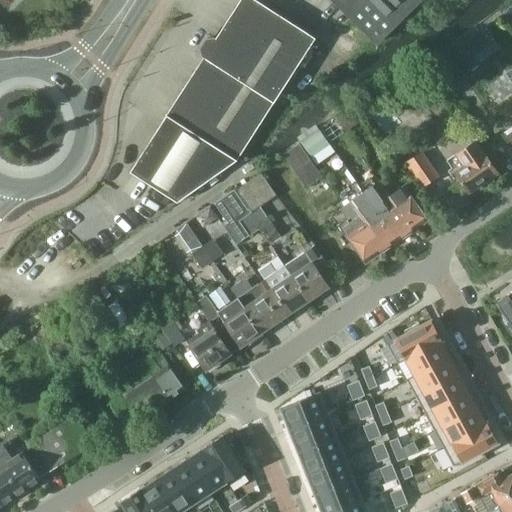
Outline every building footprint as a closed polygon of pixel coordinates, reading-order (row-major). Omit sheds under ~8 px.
[(236,161),(315,38),(256,0),(242,0),(217,40),(213,37),(206,39),(200,49),(201,56),(205,59),(131,172),(177,202),(236,161)] [(418,0),(333,0),(377,43),(418,0)] [(469,71),(466,67),(498,44),(487,29),(435,66),(449,85),(469,71)] [(349,108),(336,118),(346,133),(360,123),(349,108)] [(316,125),(297,138),(311,158),(330,145),(316,125)] [(484,154),(482,155),(474,142),(457,153),(466,166),(455,174),(468,192),(496,172),(484,154)] [(299,144),(284,154),(307,187),(322,177),(299,144)] [(438,176),(422,153),(406,164),(421,187),(438,176)] [(248,210),(250,214),(249,215),(259,229),(270,221),(260,207),(276,196),(261,174),(236,191),(248,210)] [(379,214),(363,192),(357,182),(344,191),(351,202),(361,216),(373,233),(369,236),(380,253),(397,241),(379,214)] [(409,193),(404,186),(391,195),(382,182),(374,188),(383,201),(387,198),(398,216),(403,213),(414,229),(428,220),(409,193)] [(414,229),(403,213),(398,216),(387,198),(383,201),(374,188),(373,186),(363,192),(379,214),(397,241),(414,229)] [(250,214),(248,210),(234,190),(214,204),(228,223),(223,227),(236,245),(259,229),(249,215),(250,214)] [(380,253),(369,236),(373,233),(361,216),(351,202),(341,210),(350,223),(344,227),(349,234),(348,235),(366,262),(380,253)] [(213,239),(202,247),(212,261),(223,254),(213,239)] [(314,246),(305,252),(284,266),(308,301),(328,286),(327,285),(336,279),(314,246)] [(212,261),(202,247),(191,254),(201,268),(212,261)] [(140,257),(117,273),(123,281),(146,265),(140,257)] [(284,317),(308,301),(284,266),(264,280),(271,290),(268,292),(284,317)] [(117,278),(98,292),(108,306),(127,292),(117,278)] [(261,332),(282,318),(284,317),(268,292),(265,294),(258,284),(238,298),(261,332)] [(109,312),(92,289),(81,297),(98,320),(109,312)] [(511,294),(498,304),(510,321),(507,323),(511,330),(511,294)] [(240,347),(261,332),(238,298),(217,313),(206,296),(196,302),(210,322),(219,316),(240,347)] [(175,346),(185,339),(171,319),(161,326),(166,333),(173,343),(175,346)] [(405,334),(387,344),(398,364),(406,359),(439,340),(440,341),(441,340),(430,321),(420,326),(418,323),(404,331),(405,334)] [(206,370),(231,353),(210,322),(199,329),(201,332),(187,342),(206,370)] [(166,333),(155,340),(162,351),(173,343),(166,333)] [(439,340),(406,359),(414,375),(415,375),(448,357),(440,341),(439,340)] [(155,406),(131,371),(113,345),(103,352),(121,378),(109,386),(118,398),(112,403),(128,425),(155,406)] [(169,397),(183,387),(159,352),(145,361),(169,397)] [(414,375),(406,379),(416,397),(458,374),(448,357),(415,375),(414,375)] [(155,406),(169,397),(145,361),(131,371),(155,406)] [(369,366),(360,370),(364,380),(373,376),(369,366)] [(458,374),(416,397),(425,414),(467,391),(458,374)] [(373,376),(364,380),(368,390),(377,386),(373,376)] [(358,381),(347,386),(350,393),(361,388),(358,381)] [(361,388),(350,393),(352,401),(364,396),(361,388)] [(467,391),(425,414),(434,430),(476,407),(467,391)] [(318,394),(282,408),(286,418),(282,420),(283,421),(286,420),(290,429),(291,430),(327,416),(318,394)] [(366,400),(354,405),(357,413),(369,408),(366,400)] [(383,402),(375,406),(379,416),(387,412),(383,402)] [(476,407),(434,430),(443,447),(485,424),(476,407)] [(369,408),(357,413),(360,420),(372,415),(369,408)] [(387,412),(379,416),(383,426),(391,422),(387,412)] [(2,443),(0,445),(0,460),(22,493),(41,480),(40,478),(45,475),(92,443),(91,441),(98,436),(79,413),(31,446),(35,452),(32,455),(27,458),(23,453),(13,459),(2,443)] [(290,429),(287,430),(292,444),(295,442),(299,452),(335,437),(327,416),(291,430),(290,429)] [(375,422),(363,426),(366,434),(378,429),(375,422)] [(485,424),(443,447),(453,466),(496,442),(486,423),(485,424)] [(378,429),(366,434),(369,441),(381,437),(378,429)] [(221,437),(203,449),(204,450),(204,449),(225,481),(224,482),(227,486),(246,474),(237,460),(240,458),(231,444),(228,446),(221,437)] [(335,437),(299,452),(303,461),(299,462),(304,474),(344,458),(335,437)] [(397,438),(389,442),(393,452),(401,448),(397,438)] [(383,443),(371,447),(374,455),(386,450),(383,443)] [(401,448),(393,452),(397,462),(405,458),(401,448)] [(204,450),(188,460),(209,492),(224,482),(225,481),(204,449),(204,450)] [(386,450),(374,455),(377,462),(389,458),(386,450)] [(344,458),(304,474),(309,486),(312,485),(316,494),(352,480),(344,458)] [(0,460),(0,503),(2,506),(22,493),(0,460)] [(188,460),(172,470),(193,502),(209,492),(188,460)] [(391,464),(379,469),(382,476),(394,471),(391,464)] [(409,466),(400,470),(404,480),(413,476),(409,466)] [(172,470),(156,481),(176,511),(177,511),(193,502),(172,470)] [(394,471),(382,476),(385,484),(397,479),(394,471)] [(478,497),(485,510),(511,495),(511,476),(501,482),(498,475),(462,494),(466,503),(478,497)] [(352,480),(316,494),(319,503),(316,504),(319,511),(332,511),(361,501),(352,480)] [(141,491),(140,491),(153,511),(176,511),(156,481),(141,491)] [(401,489),(389,493),(392,501),(404,496),(401,489)] [(140,490),(121,502),(128,511),(153,511),(140,491),(141,491),(140,490)] [(247,495),(238,501),(243,508),(252,502),(247,495)] [(511,511),(511,495),(485,510),(486,511),(511,511)] [(404,496),(392,501),(395,509),(407,504),(404,496)] [(238,501),(229,507),(232,511),(237,511),(243,508),(238,501)] [(365,511),(361,501),(332,511),(365,511)]
